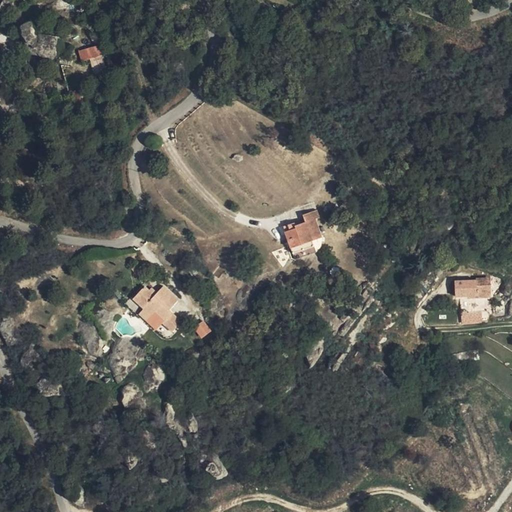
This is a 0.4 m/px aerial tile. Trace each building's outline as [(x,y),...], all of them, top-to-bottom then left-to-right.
[(33,22),(20,24),(23,39),(35,38),(33,22)] [(89,49),(98,45),(94,33),(85,36),(89,49)] [(302,227),(292,230),(291,228),(285,230),(286,235),(282,236),(287,254),(309,246),(318,243),(312,225),(317,223),(314,215),(300,220),(302,227)] [(309,246),(287,254),(289,258),(310,251),(309,246)] [(159,279),(155,275),(151,270),(139,281),(149,291),(158,300),(164,295),(171,303),(169,305),(178,315),(188,305),(176,292),(183,283),(169,269),(162,276),(159,279)] [(473,285),(453,286),(454,303),(488,301),(487,282),(473,283),(473,285)] [(158,300),(149,291),(144,296),(153,305),(158,300)] [(461,324),(482,323),(482,311),(461,311),(461,324)] [(193,329),(201,338),(211,330),(203,321),(193,329)]
